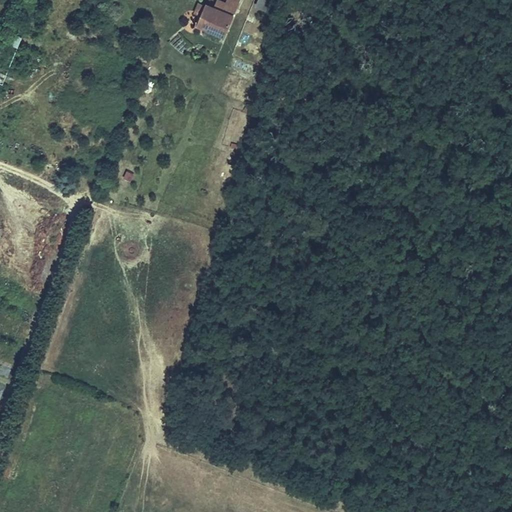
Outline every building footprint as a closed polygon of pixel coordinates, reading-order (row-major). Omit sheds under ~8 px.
[(196,0),(195,5),(222,16),(228,0),(196,0)] [(256,0),(254,5),(268,10),(271,0),(256,0)] [(242,72),(245,64),(235,60),(232,69),(242,72)] [(247,65),(244,75),(254,78),(257,68),(247,65)] [(232,97),(239,74),(229,71),(222,95),(232,97)] [(245,102),(252,80),(242,77),(235,99),(245,102)] [(125,170),(122,178),(132,180),(134,172),(125,170)]
